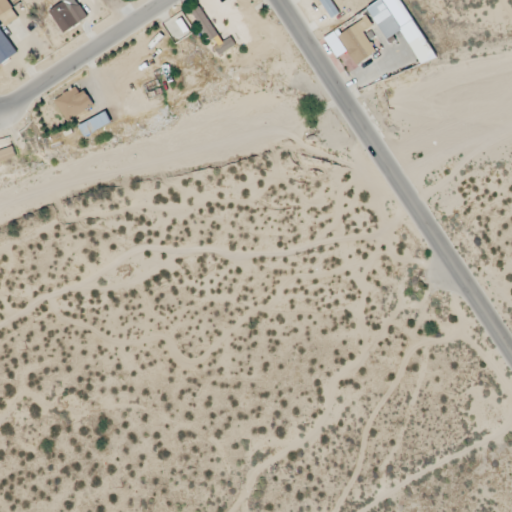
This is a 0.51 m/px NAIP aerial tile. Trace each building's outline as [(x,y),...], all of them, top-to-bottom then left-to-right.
[(0,0),(0,21),(4,28),(19,19),(6,0),(0,0)] [(61,0),(63,3),(49,12),(63,34),(88,19),(75,0),(61,0)] [(339,14),(330,0),(318,0),(331,19),(339,14)] [(217,37),(201,7),(192,11),(209,42),(217,37)] [(377,53),(364,32),(373,26),(368,17),(338,37),(356,66),(377,53)] [(0,59),(3,63),(9,60),(1,48),(10,43),(0,27),(0,59)] [(215,49),(220,56),(236,46),(231,38),(215,49)] [(80,94),(76,87),(55,100),(68,122),(94,106),(85,91),(80,94)] [(86,138),(113,124),(107,112),(80,126),(86,138)] [(0,162),(17,159),(15,148),(0,151),(0,162)]
